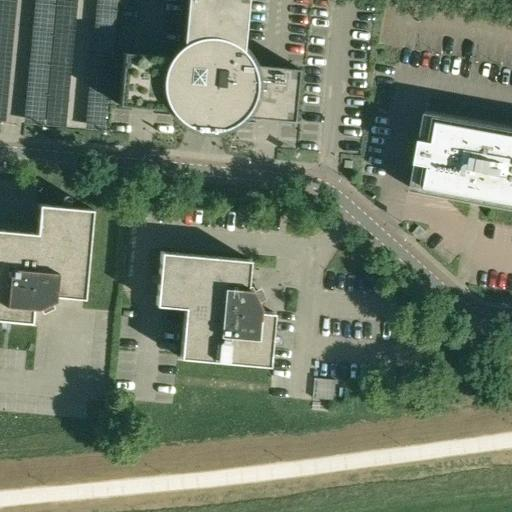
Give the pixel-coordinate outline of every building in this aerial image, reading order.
[(118,105),(177,110),(178,112),(182,116),(186,120),(191,123),(193,124),(195,125),(201,127),(206,128),(209,129),(211,129),(214,129),(219,129),(222,128),(227,127),(230,126),(232,125),(237,123),(240,121),(242,119),(245,117),(293,121),(298,68),(260,65),(259,62),(257,57),(256,55),(254,53),(253,51),(251,49),(249,47),(245,43),(243,42),(246,0),(185,0),(182,44),(178,48),(176,51),(174,54),(173,56),(123,52),(118,105)] [(511,126),(427,111),(412,190),(511,208),(511,126)] [(92,209),(74,207),(39,204),(36,233),(0,229),(0,319),(31,322),(32,308),(37,309),(42,307),(44,313),(53,309),(50,302),(55,300),(56,296),(84,298),(92,209)] [(269,366),(269,365),(274,312),(259,311),(259,308),(257,302),(264,299),(260,291),(254,295),(251,289),(247,289),(250,260),(161,252),(156,305),(184,308),(180,358),(269,366)] [(336,381),(315,378),(314,398),(334,400),(336,381)]
